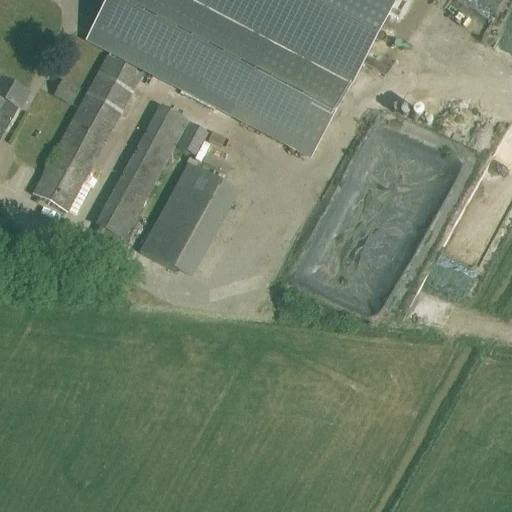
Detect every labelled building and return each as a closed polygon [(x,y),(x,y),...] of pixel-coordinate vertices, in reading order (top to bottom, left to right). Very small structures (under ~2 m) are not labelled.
[(108,0),(88,40),(312,157),(392,7),(377,0),(108,0)] [(139,80),(108,63),(31,196),(64,215),(119,113),(121,114),(139,80)] [(27,97),(0,81),(0,131),(4,134),(16,111),(18,113),(27,97)] [(63,82),(54,97),(71,107),(80,93),(63,82)] [(189,124),(160,109),(95,228),(124,243),(176,148),(195,159),(206,138),(187,127),(189,124)] [(459,289),(468,263),(451,257),(442,284),(459,289)] [(368,290),(359,296),(367,310),(377,304),(368,290)] [(432,327),(436,314),(412,307),(408,320),(432,327)]
